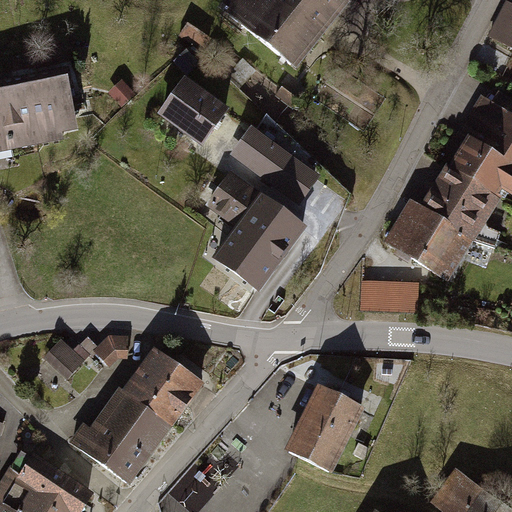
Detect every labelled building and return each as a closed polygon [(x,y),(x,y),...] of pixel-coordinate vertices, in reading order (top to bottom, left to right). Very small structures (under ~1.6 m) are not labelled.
[(227,0),(220,9),(261,39),(291,0),(227,0)] [(348,0),(291,0),(261,39),(306,73),(357,6),(348,0)] [(511,6),(493,40),(511,49),(511,6)] [(191,27),(182,40),(206,55),(215,41),(191,27)] [(73,73),(33,81),(44,147),(85,139),(73,73)] [(44,147),(33,81),(0,86),(0,142),(2,154),(44,147)] [(125,85),(112,97),(127,113),(140,101),(125,85)] [(232,115),(190,85),(166,119),(208,148),(232,115)] [(511,118),(487,103),(452,158),(459,163),(511,196),(511,118)] [(321,183),(255,136),(235,164),(301,211),(321,183)] [(486,237),(511,196),(459,163),(432,206),(485,239),(486,237)] [(211,214),(283,265),(307,232),(235,181),(211,214)] [(432,206),(422,200),(393,246),(456,286),(485,239),(432,206)] [(363,310),(421,312),(422,282),(364,280),(363,310)] [(116,330),(101,347),(89,336),(77,350),(64,339),(46,358),(71,380),(95,353),(113,369),(134,346),(116,330)] [(213,390),(165,353),(132,396),(179,433),(213,390)] [(319,392),(284,456),(332,481),(366,417),(319,392)] [(84,456),(131,493),(179,433),(132,396),(84,456)] [(35,458),(20,484),(65,511),(94,511),(103,499),(35,458)] [(507,511),(456,473),(431,504),(441,511),(507,511)] [(65,511),(20,484),(5,508),(11,511),(65,511)]
